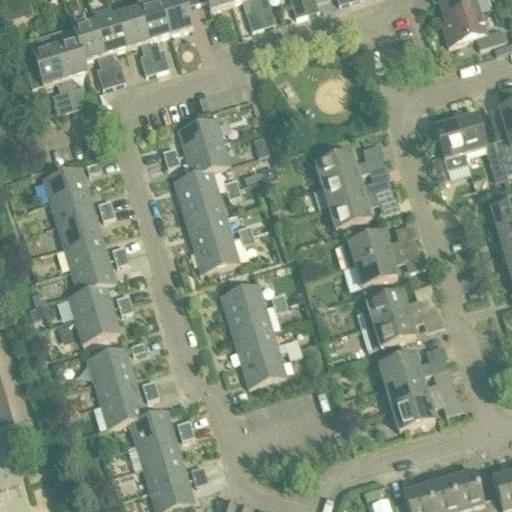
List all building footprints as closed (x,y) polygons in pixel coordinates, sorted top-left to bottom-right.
[(196,9),(193,0),(181,0),(160,7),(170,40),(192,33),(186,12),(196,9)] [(193,0),(196,9),(207,6),(209,16),(232,9),(229,0),(193,0)] [(253,0),(229,0),(232,9),(246,5),(250,16),(246,17),(252,36),(263,33),(253,0)] [(253,0),(263,33),(275,29),(265,0),(253,0)] [(300,0),(292,0),(293,3),(289,4),(295,23),(307,20),(300,0)] [(300,0),(307,20),(318,16),(313,0),(300,0)] [(348,0),(335,0),(339,10),(350,6),(348,0)] [(461,0),(439,7),(445,28),(441,29),(442,30),(480,18),(474,0),(461,0)] [(361,21),(374,17),(369,2),(356,6),(361,21)] [(160,7),(138,13),(157,78),(169,74),(163,55),(159,56),(156,45),(170,40),(160,7)] [(0,30),(16,26),(13,14),(11,8),(0,10),(0,30)] [(138,13),(116,20),(126,54),(140,49),(144,61),(140,62),(146,81),(157,78),(138,13)] [(480,18),(442,30),(448,52),(476,43),(479,55),(504,47),(500,35),(486,39),(480,18)] [(116,20),(94,27),(114,91),(125,87),(119,68),(116,69),(112,58),(126,54),(116,20)] [(94,27),(72,33),(83,67),(97,63),(100,74),(96,75),(102,94),(114,91),(94,27)] [(72,33),(50,40),(74,116),(89,111),(83,92),(75,94),(72,83),(87,78),(83,67),(72,33)] [(28,47),(32,58),(37,76),(42,92),(57,87),(60,99),(52,101),(58,120),(74,116),(50,40),(28,47)] [(32,95),(42,92),(37,76),(27,79),(32,95)] [(508,142),(496,146),(506,180),(511,178),(511,109),(499,114),(508,142)] [(476,121),(455,127),(465,160),(485,154),(490,172),(503,169),(506,180),(496,146),(488,148),(485,137),(481,138),(476,121)] [(178,135),(184,157),(222,146),(216,124),(178,135)] [(437,188),(439,188),(441,196),(449,193),(447,185),(450,185),(444,166),(465,160),(455,127),(434,133),(442,162),(431,165),(437,188)] [(191,181),(174,187),(230,171),(222,146),(184,157),(191,181)] [(258,163),(259,164),(269,161),(266,152),(265,152),(256,155),(258,163)] [(163,157),(164,164),(177,160),(175,153),(163,157)] [(315,169),(322,192),(358,181),(384,173),(382,164),(355,172),(351,158),(315,169)] [(177,160),(164,164),(167,173),(180,170),(177,160)] [(99,168),(86,171),(89,180),(101,176),(99,168)] [(230,171),(174,187),(180,209),(218,198),(212,176),(230,171)] [(276,183),(273,172),(263,176),(266,186),(276,183)] [(42,184),(50,208),(87,196),(80,173),(42,184)] [(262,185),(260,178),(243,183),(245,190),(262,185)] [(358,181),(322,192),(328,213),(391,194),(388,186),(361,194),(358,181)] [(224,189),(226,196),(238,192),(236,185),(224,189)] [(238,192),(226,196),(229,205),(241,201),(238,192)] [(391,194),(328,213),(335,236),(371,225),(367,211),(393,203),(391,194)] [(87,196),(50,208),(57,231),(94,219),(87,196)] [(218,198),(180,209),(187,233),(226,222),(218,198)] [(98,210),(100,218),(112,214),(110,206),(98,210)] [(511,208),(490,215),(496,237),(511,231),(511,208)] [(112,214),(100,218),(103,226),(115,222),(112,214)] [(94,219),(57,231),(64,254),(101,243),(94,219)] [(226,222),(187,233),(194,257),(232,245),(226,222)] [(237,234),(240,243),(252,239),(250,231),(237,234)] [(511,231),(496,237),(502,257),(511,254),(511,231)] [(383,238),(347,249),(338,251),(345,274),(354,271),(417,252),(414,243),(387,251),(383,238)] [(252,239),(240,243),(242,251),(255,247),(252,239)] [(101,243),(64,254),(71,277),(108,266),(101,243)] [(232,245),(194,257),(201,280),(239,269),(232,245)] [(112,255),(114,264),(127,260),(124,252),(112,255)] [(417,252),(354,271),(361,293),(397,282),(393,269),(419,261),(417,252)] [(511,254),(502,257),(509,278),(511,277),(511,254)] [(127,260),(114,264),(117,272),(129,268),(127,260)] [(106,292),(114,289),(115,289),(108,266),(71,277),(77,299),(68,302),(106,292)] [(301,274),(288,276),(292,302),(306,300),(301,274)] [(220,301),(227,324),(265,313),(258,290),(220,301)] [(106,292),(68,302),(75,326),(113,314),(106,292)] [(357,319),(362,334),(435,312),(432,303),(406,311),(402,298),(366,309),(368,316),(357,319)] [(271,303),(273,310),(285,307),(283,299),(271,303)] [(116,304),(119,313),(131,309),(128,300),(116,304)] [(325,304),(319,301),(310,303),(314,315),(327,311),(325,304)] [(285,307),(273,310),(276,319),(287,315),(285,307)] [(34,313),(35,314),(38,324),(38,325),(51,321),(47,309),(46,310),(35,313),(34,313)] [(131,309),(119,313),(121,320),(133,316),(131,309)] [(435,312),(362,334),(368,357),(415,342),(411,329),(438,321),(435,312)] [(265,313),(227,324),(234,347),(272,336),(265,313)] [(113,314),(75,326),(82,349),(120,338),(113,314)] [(272,336),(234,347),(241,370),(279,359),(272,336)] [(284,349),(287,357),(299,353),(297,345),(284,349)] [(145,356),(143,348),(130,351),(133,360),(145,356)] [(87,364),(93,387),(131,376),(124,353),(87,364)] [(299,353),(287,357),(289,365),(302,361),(299,353)] [(279,359),(241,370),(248,394),(286,382),(279,359)] [(378,370),(385,393),(421,382),(421,383),(448,374),(445,365),(418,373),(414,360),(378,370)] [(52,370),(56,382),(62,380),(65,373),(63,366),(52,370)] [(131,376),(93,387),(100,410),(138,399),(131,376)] [(421,382),(385,393),(392,415),(454,396),(452,387),(425,395),(421,383),(421,382)] [(142,390),(144,397),(156,394),(154,386),(142,390)] [(0,419),(9,417),(0,388),(0,419)] [(156,394),(144,397),(147,406),(159,402),(156,394)] [(454,396),(392,415),(398,437),(434,426),(430,413),(457,404),(454,396)] [(138,399),(100,410),(107,434),(166,416),(145,422),(138,399)] [(166,416),(107,434),(108,435),(129,428),(135,450),(173,439),(166,416)] [(0,431),(12,428),(9,417),(0,419),(0,431)] [(177,429),(179,437),(191,434),(189,426),(177,429)] [(78,431),(67,434),(70,445),(80,442),(78,431)] [(191,434),(179,437),(182,445),(194,442),(191,434)] [(173,439),(135,450),(142,474),(180,462),(173,439)] [(13,447),(0,451),(0,487),(24,480),(13,447)] [(180,462),(142,474),(149,497),(187,485),(180,462)] [(190,475),(193,484),(205,480),(203,472),(190,475)] [(447,479),(448,482),(449,484),(457,511),(494,511),(492,504),(482,507),(473,477),(459,481),(457,476),(447,479)] [(511,511),(511,477),(502,481),(500,476),(490,479),(492,484),(499,511),(511,511)] [(205,480),(193,484),(195,491),(207,488),(205,480)] [(434,483),(424,486),(432,511),(457,511),(449,484),(436,488),(434,483)] [(187,485),(149,497),(153,511),(183,511),(194,509),(187,485)] [(432,511),(424,486),(426,491),(413,495),(411,490),(401,493),(403,498),(406,508),(395,511),(394,511),(432,511)]
